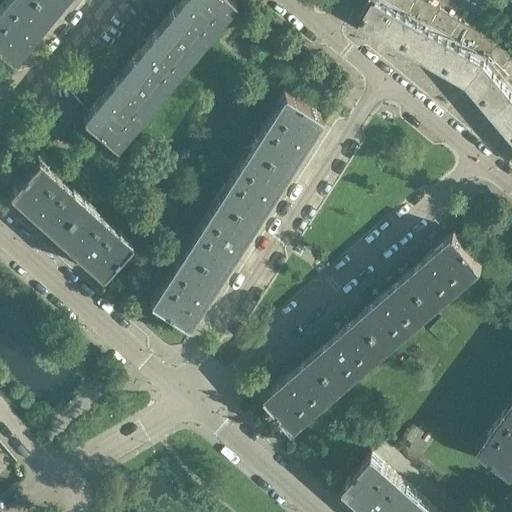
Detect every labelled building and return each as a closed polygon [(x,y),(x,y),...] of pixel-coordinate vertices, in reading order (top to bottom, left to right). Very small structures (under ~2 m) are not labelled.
[(49,6),(42,0),(1,0),(0,2),(0,45),(10,54),(49,6)] [(228,0),(179,0),(163,20),(192,44),(228,0)] [(365,0),(364,1),(358,12),(363,15),(362,17),(467,78),(511,131),(511,58),(497,41),(426,0),(365,0)] [(163,20),(123,68),(152,92),(192,44),(163,20)] [(123,68),(111,82),(84,115),(112,139),(152,92),(123,68)] [(283,89),(250,140),(284,162),(317,111),(318,112),(319,111),(283,87),(282,88),(283,89)] [(284,162),(250,140),(217,193),(250,214),(284,162)] [(9,186),(55,228),(83,198),(36,156),(9,186)] [(217,193),(183,245),(216,266),(250,214),(217,193)] [(83,198),(55,228),(102,270),(129,240),(83,198)] [(452,229),(453,230),(407,270),(433,300),(479,260),(480,261),(482,261),(453,228),(452,229)] [(183,245),(150,296),(148,295),(148,296),(184,319),(185,318),(183,317),(216,266),(183,245)] [(433,300),(407,270),(360,311),(386,341),(433,300)] [(313,351),(339,381),(386,341),(360,311),(313,351)] [(313,351),(267,391),(266,390),(265,391),(293,424),(294,423),(293,421),(339,381),(313,351)] [(511,464),(511,395),(477,444),(510,467),(511,464)] [(344,479),(373,505),(381,511),(398,511),(417,491),(370,449),(344,479)] [(398,511),(441,511),(417,491),(398,511)]
